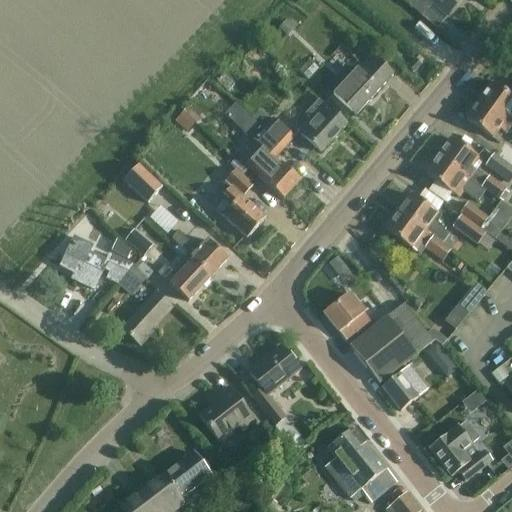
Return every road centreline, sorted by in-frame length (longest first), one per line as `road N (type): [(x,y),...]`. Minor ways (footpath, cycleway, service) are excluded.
road 1 (residential): [(275,301),(329,225),(511,19)]
road 2 (residential): [(440,511),(275,301)]
road 3 (residential): [(154,394),(0,297)]
road 4 (residential): [(41,511),(154,394)]
road 5 (residential): [(154,394),(275,301)]
